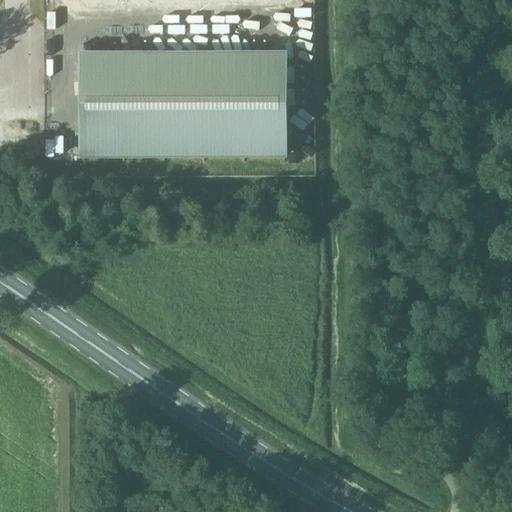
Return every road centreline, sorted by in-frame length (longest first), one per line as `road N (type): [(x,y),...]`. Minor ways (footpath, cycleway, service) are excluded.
road 1 (track): [(422,459),(379,465),(344,439),(339,0)]
road 2 (secondary): [(348,511),(0,282)]
road 3 (unclassified): [(8,149),(16,0)]
